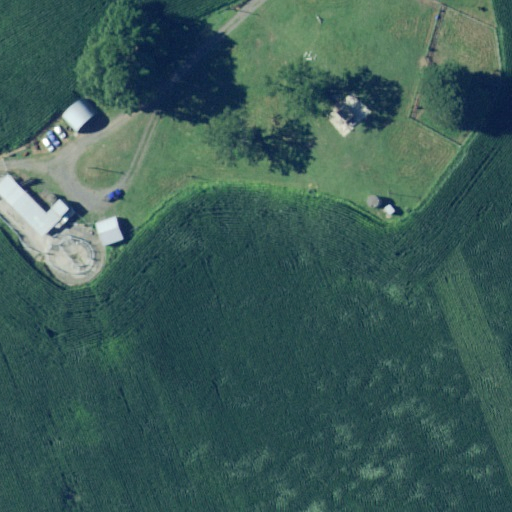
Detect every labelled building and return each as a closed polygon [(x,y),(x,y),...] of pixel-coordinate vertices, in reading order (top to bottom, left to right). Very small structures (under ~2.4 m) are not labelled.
[(98,112),(81,98),(65,120),(81,133),(98,112)] [(347,103),(335,114),(348,127),(360,116),(347,103)] [(57,224),(10,175),(0,184),(0,193),(44,237),(57,224)] [(383,198),(372,195),(370,206),(381,209),(383,198)] [(73,210),(64,199),(55,208),(63,218),(73,210)] [(126,240),(119,217),(98,224),(105,246),(126,240)]
